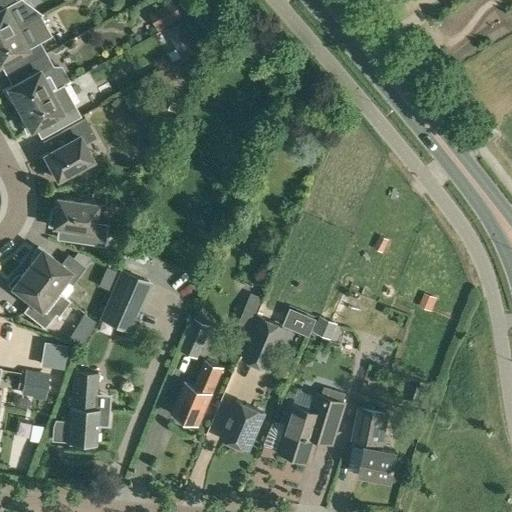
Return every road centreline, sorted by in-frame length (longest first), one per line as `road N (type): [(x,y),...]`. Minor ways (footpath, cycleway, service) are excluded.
road 1 (primary): [(310,0),(447,163),(511,260)]
road 2 (primary): [(511,217),(328,0)]
